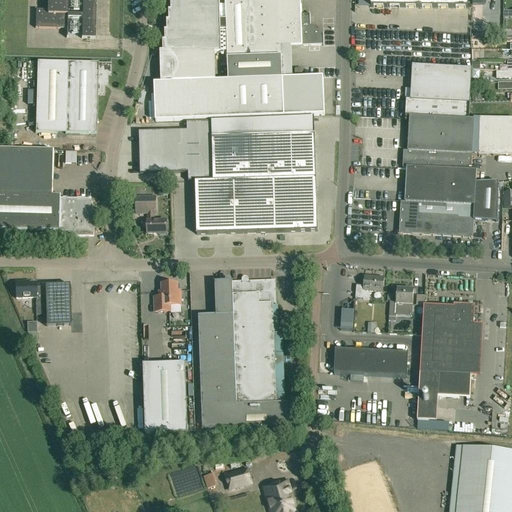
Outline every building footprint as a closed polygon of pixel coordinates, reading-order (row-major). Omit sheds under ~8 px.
[(81,0),(81,15),(67,14),(67,0),(47,0),(47,11),(36,11),(35,29),(66,30),(67,18),(82,19),(81,39),(95,39),(95,0),(81,0)] [(225,0),(226,20),(220,21),(219,1),(218,0),(170,0),(171,12),(168,12),(169,22),(166,22),(167,32),(164,32),(165,42),(162,42),(163,53),(172,53),(172,54),(201,53),(201,55),(215,54),(218,54),(220,54),(220,31),(226,31),(227,59),(228,82),(216,82),(173,84),(154,85),(156,123),(284,118),(282,80),(281,48),(281,38),(290,37),(291,47),(302,47),(304,47),(325,46),(324,35),(318,35),(318,33),(313,29),(311,29),(311,16),(301,16),(299,0),(225,0)] [(370,0),(371,8),(387,9),(387,0),(370,0)] [(387,0),(387,9),(403,9),(403,0),(387,0)] [(403,0),(403,9),(419,9),(419,0),(403,0)] [(435,9),(435,0),(419,0),(419,9),(435,9)] [(435,0),(435,9),(452,9),(451,0),(435,0)] [(451,0),(452,9),(468,9),(468,0),(451,0)] [(110,65),(67,64),(37,63),(35,133),(96,135),(97,96),(104,96),(104,86),(107,82),(107,76),(110,76),(110,65)] [(406,90),(405,101),(407,101),(406,117),(410,118),(469,121),(472,70),(413,67),(411,90),(406,90)] [(293,80),(282,80),(284,118),(325,117),(324,79),(293,80)] [(35,92),(27,91),(27,105),(35,106),(35,92)] [(408,153),(404,152),(403,169),(407,169),(472,173),(475,122),(469,121),(410,118),(408,153)] [(511,157),(511,120),(480,120),(479,157),(511,157)] [(188,174),(189,183),(213,183),(211,123),(187,124),(187,132),(139,134),(140,176),(188,174)] [(197,236),(317,233),(315,137),(212,139),(214,183),(195,184),(197,236)] [(59,197),(51,197),(53,151),(0,149),(0,230),(65,232),(65,237),(92,237),(93,216),(91,216),(91,200),(59,199),(59,197)] [(65,163),(76,163),(76,152),(65,152),(65,163)] [(472,173),(407,169),(405,201),(405,210),(401,209),(399,235),(473,239),(474,222),(498,224),(500,188),(500,184),(476,184),(477,173),(472,173)] [(504,209),(511,208),(511,192),(503,193),(504,209)] [(159,235),(159,236),(168,236),(167,222),(154,222),(154,214),(156,214),(156,199),(136,199),(137,215),(148,215),(149,222),(147,223),(147,235),(159,235)] [(364,292),(364,293),(363,300),(370,301),(370,293),(383,294),(384,280),(365,278),(364,292)] [(225,283),(225,284),(215,284),(216,317),(199,318),(203,432),(297,429),(296,405),(277,405),(273,306),(276,306),(275,282),(232,284),(232,282),(231,281),(230,280),(229,280),(227,281),(226,281),(226,282),(225,283)] [(36,299),(36,316),(45,315),(46,327),(70,326),(69,285),(44,286),(45,288),(36,288),(36,284),(24,285),(24,283),(15,283),(16,299),(36,299)] [(155,313),(171,313),(171,306),(181,306),(180,293),(177,293),(177,286),(162,286),(162,299),(155,299),(155,313)] [(390,303),(389,319),(396,319),(397,306),(413,307),(414,292),(398,291),(397,303),(390,303)] [(454,307),(454,309),(425,307),(420,388),(418,423),(429,423),(437,424),(438,398),(470,400),(471,378),(481,378),(484,327),(474,326),(475,312),(475,308),(454,307)] [(340,333),(353,334),(354,313),(341,313),(340,333)] [(36,333),(37,323),(27,323),(27,333),(36,333)] [(407,373),(408,355),(335,351),(334,369),(334,376),(403,379),(406,380),(407,373)] [(185,365),(143,367),(146,437),(188,436),(185,365)] [(511,511),(511,453),(457,448),(450,511),(511,511)] [(177,496),(202,489),(197,471),(188,473),(191,482),(174,486),(177,496)] [(251,485),(247,472),(226,478),(230,491),(251,485)] [(203,478),(207,490),(218,486),(214,474),(203,478)] [(271,511),(296,511),(292,496),(288,497),(284,484),(265,489),(271,511)]
